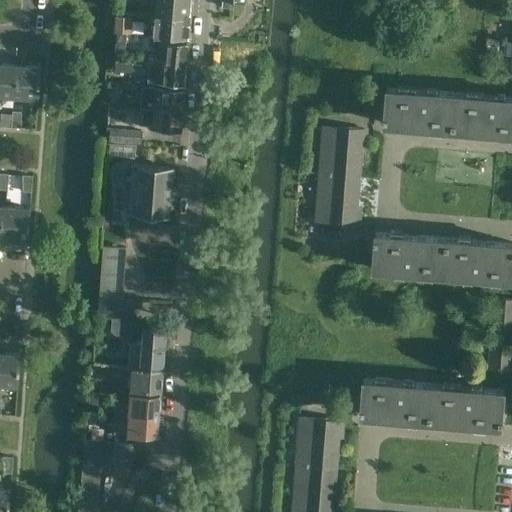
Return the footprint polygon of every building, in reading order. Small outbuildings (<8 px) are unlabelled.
[(191,16),(191,0),(157,0),(157,13),(191,16)] [(189,38),(191,16),(157,13),(155,35),(189,38)] [(116,17),(115,32),(126,33),(129,33),(130,18),(116,17)] [(125,59),(126,33),(115,32),(111,32),(110,43),(115,43),(114,59),(125,59)] [(149,62),(186,64),(188,44),(152,42),(152,48),(156,48),(156,57),(149,56),(149,62)] [(116,61),(115,72),(132,73),(133,62),(116,61)] [(186,64),(149,62),(146,62),(146,67),(150,67),(148,76),(144,76),(143,82),(185,85),(186,64)] [(0,93),(14,94),(16,64),(0,63),(0,93)] [(14,94),(38,96),(40,66),(16,64),(14,94)] [(141,103),(140,108),(143,108),(182,111),(184,90),(153,88),(142,87),(141,103)] [(384,124),(402,126),(454,130),(457,93),(387,87),(385,115),(383,115),(383,119),(384,119),(384,124)] [(118,105),(119,91),(111,91),(110,105),(118,105)] [(454,130),(511,134),(511,97),(457,93),(454,130)] [(181,131),(182,111),(143,108),(142,123),(151,124),(150,129),(181,131)] [(12,112),(11,128),(21,128),(20,112),(12,112)] [(319,172),(359,175),(363,129),(322,126),(319,172)] [(143,131),(110,128),(109,142),(142,144),(143,131)] [(131,164),(127,214),(169,217),(173,168),(131,164)] [(359,175),(319,172),(315,220),(356,223),(359,175)] [(31,192),(32,176),(22,175),(22,192),(31,192)] [(4,236),(29,238),(31,207),(6,205),(4,236)] [(446,238),(376,232),(375,236),(373,236),(373,240),(375,241),(373,268),(443,274),(446,238)] [(511,242),(446,238),(443,274),(511,279),(511,242)] [(102,246),(97,316),(134,319),(135,300),(123,299),(126,248),(102,246)] [(492,332),(511,333),(511,299),(495,298),(492,332)] [(128,367),(163,370),(166,326),(145,325),(143,343),(129,342),(128,367)] [(511,333),(492,332),(488,368),(511,369),(511,333)] [(0,382),(18,384),(20,353),(0,351),(0,382)] [(131,389),(161,391),(163,370),(128,367),(119,367),(119,376),(132,377),(131,389)] [(360,415),(431,420),(434,384),(363,378),(361,406),(360,406),(359,410),(361,410),(360,415)] [(431,420),(501,426),(502,421),(503,421),(503,417),(502,417),(504,390),(434,384),(431,420)] [(159,417),(161,395),(130,393),(130,404),(117,403),(116,413),(159,417)] [(90,396),(88,409),(95,409),(97,396),(90,396)] [(127,435),(157,437),(159,417),(116,413),(115,422),(128,423),(127,435)] [(295,463),(336,467),(340,420),(299,417),(295,463)] [(134,443),(114,442),(86,439),(78,511),(96,511),(101,465),(132,467),(134,443)] [(11,473),(12,457),(2,457),(2,473),(11,473)] [(332,511),(336,467),(295,463),(291,511),(303,511),(332,511)] [(0,511),(8,511),(10,489),(0,487),(0,511)]
